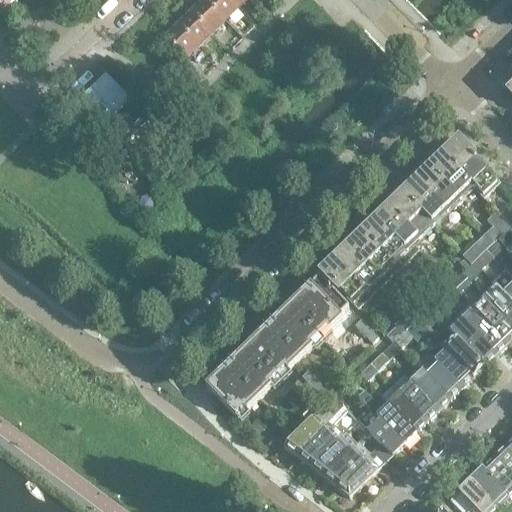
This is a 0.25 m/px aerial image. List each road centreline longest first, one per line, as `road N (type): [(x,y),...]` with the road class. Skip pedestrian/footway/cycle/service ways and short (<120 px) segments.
road 1 (residential): [(183,344),(451,84)]
road 2 (residential): [(385,511),(511,391)]
road 3 (residential): [(131,0),(44,83),(22,86),(0,69)]
